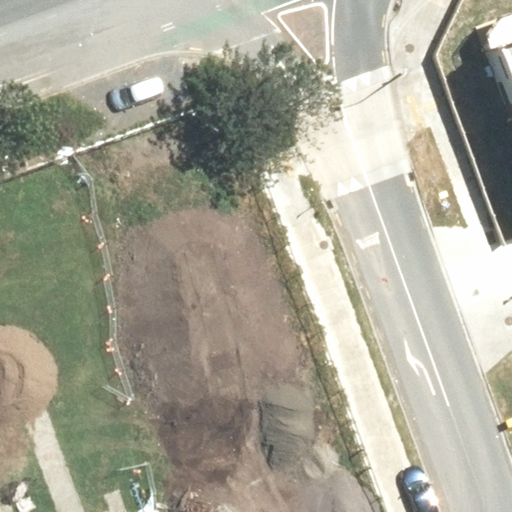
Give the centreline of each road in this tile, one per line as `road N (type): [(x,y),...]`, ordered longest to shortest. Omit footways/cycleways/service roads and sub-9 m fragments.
road 1 (residential): [(395,312),(468,511)]
road 2 (residential): [(331,145),(226,0)]
road 3 (residential): [(331,145),(395,312)]
road 4 (residential): [(359,0),(331,145)]
road 5 (residential): [(511,266),(395,312)]
